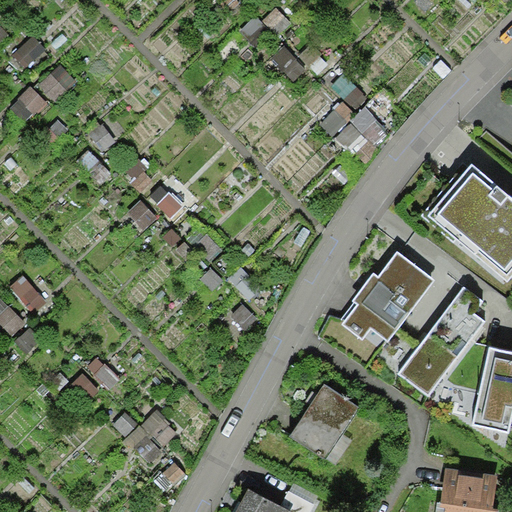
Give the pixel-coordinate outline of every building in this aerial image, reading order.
[(240,4),(236,0),(221,0),(215,6),(225,17),(240,4)] [(290,23),(276,7),(261,21),(272,32),(276,37),(290,23)] [(261,21),(257,17),(240,33),(254,48),(272,32),(261,21)] [(0,25),(0,41),(8,34),(0,25)] [(33,35),(12,54),(25,68),(46,49),(33,35)] [(311,43),(298,56),(317,74),(327,64),(319,56),(322,53),(311,43)] [(305,68),(284,47),(271,59),(292,81),(305,68)] [(61,65),(39,84),(55,101),(76,82),(61,65)] [(367,98),(342,74),(331,86),(356,109),(367,98)] [(46,102),(30,86),(18,98),(19,99),(11,108),(24,122),(33,113),(34,114),(46,102)] [(354,114),(342,102),(321,123),(332,135),(354,114)] [(365,108),(349,123),(333,138),(351,157),(355,153),(365,164),(379,151),(374,146),(386,135),(374,122),(376,120),(365,108)] [(68,132),(57,120),(40,135),(51,148),(68,132)] [(98,122),(86,131),(102,151),(115,141),(102,124),(100,125),(98,122)] [(111,173),(89,150),(76,161),(98,185),(111,173)] [(147,168),(138,159),(123,174),(141,192),(152,180),(144,171),(147,168)] [(511,203),(462,163),(420,215),(506,284),(511,277),(511,203)] [(157,217),(140,199),(127,211),(144,229),(157,217)] [(172,228),(163,236),(173,247),(181,239),(172,228)] [(195,229),(187,238),(210,262),(222,250),(206,233),(204,234),(200,230),(198,232),(195,229)] [(184,242),(176,249),(186,261),(195,254),(184,242)] [(357,307),(344,323),(381,352),(432,286),(392,255),(374,278),(369,274),(348,300),(357,307)] [(222,280),(211,268),(200,278),(211,290),(222,280)] [(240,271),(227,282),(243,301),(257,289),(240,271)] [(22,275),(9,287),(34,315),(47,303),(22,275)] [(26,323),(9,305),(0,313),(0,322),(13,336),(26,323)] [(256,319),(243,305),(231,316),(244,331),(256,319)] [(42,341),(30,328),(15,341),(27,355),(42,341)] [(511,430),(511,353),(480,348),(466,429),(511,437),(511,430)] [(105,363),(93,376),(108,391),(120,378),(105,363)] [(83,373),(69,387),(86,404),(100,391),(83,373)] [(322,385),(285,436),(331,469),(352,441),(338,431),(354,409),(322,385)] [(178,433),(157,411),(142,424),(164,446),(178,433)] [(137,425),(126,413),(113,425),(124,437),(137,425)] [(146,435),(133,448),(151,465),(164,452),(146,435)] [(187,477),(173,462),(154,480),(165,492),(173,485),(175,488),(187,477)] [(488,511),(494,478),(440,470),(434,511),(488,511)] [(244,490),(232,511),(311,511),(314,509),(286,494),(278,508),(244,490)]
